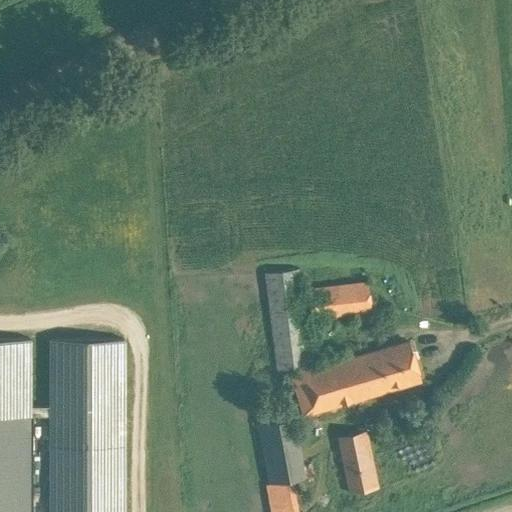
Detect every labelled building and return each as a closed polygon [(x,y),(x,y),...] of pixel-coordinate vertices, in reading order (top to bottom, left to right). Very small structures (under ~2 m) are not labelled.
[(299,268),(264,272),(276,370),(305,366),(311,366),(299,268)] [(309,290),(312,316),(371,309),(368,282),(309,290)] [(31,338),(0,337),(0,511),(30,511),(30,415),(31,405),(31,338)] [(40,405),(31,405),(30,415),(50,415),(50,511),(123,511),(124,338),(50,338),(50,405),(40,405)] [(421,379),(410,340),(344,360),(356,398),(421,379)] [(303,414),(356,398),(344,360),(311,369),(306,371),(292,375),(303,414)] [(295,397),(254,405),(274,511),(293,511),(287,480),(305,476),(293,417),(299,415),(295,397)] [(337,436),(349,489),(377,483),(366,430),(346,434),(337,436)]
